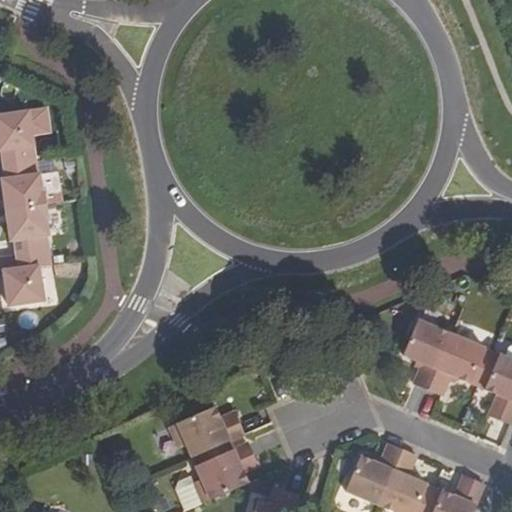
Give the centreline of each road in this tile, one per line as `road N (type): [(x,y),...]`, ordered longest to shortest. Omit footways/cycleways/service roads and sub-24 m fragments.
road 1 (secondary): [(88,381),(248,269),(269,265)]
road 2 (secondary): [(269,265),(322,267),(373,251),(415,219),(446,176)]
road 3 (secondary): [(167,200),(140,303),(88,381)]
road 4 (secondary): [(446,176),(459,131),(460,84),(447,39),(417,0)]
road 5 (residential): [(511,473),(344,405)]
road 6 (secondary): [(148,47),(137,99),(143,152),(167,200)]
road 7 (residential): [(23,0),(148,47)]
road 8 (secondary): [(167,200),(230,253),(269,265)]
